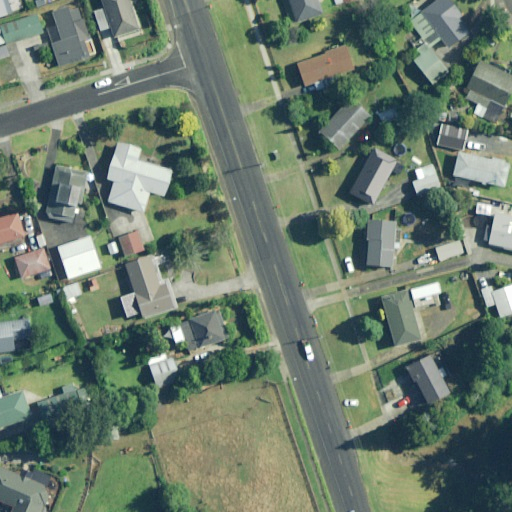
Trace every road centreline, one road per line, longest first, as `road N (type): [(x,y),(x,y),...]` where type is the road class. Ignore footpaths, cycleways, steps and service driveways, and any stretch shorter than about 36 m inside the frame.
road 1 (secondary): [(357,511),(205,59)]
road 2 (residential): [(0,128),(205,59)]
